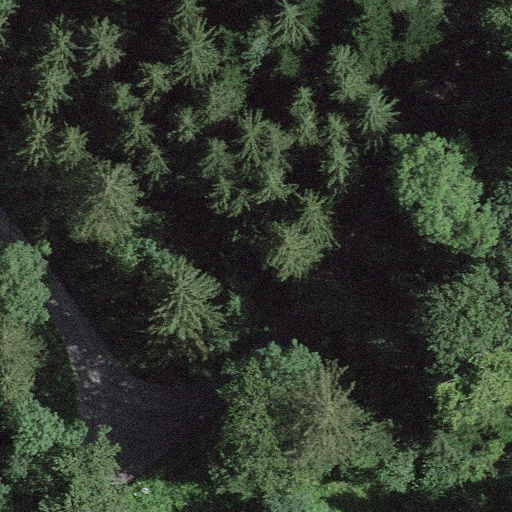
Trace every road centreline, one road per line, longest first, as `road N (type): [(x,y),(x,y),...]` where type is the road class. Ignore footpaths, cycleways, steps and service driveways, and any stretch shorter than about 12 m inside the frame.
road 1 (track): [(70,511),(238,387),(335,274),(429,111),(464,0)]
road 2 (track): [(153,445),(0,243)]
